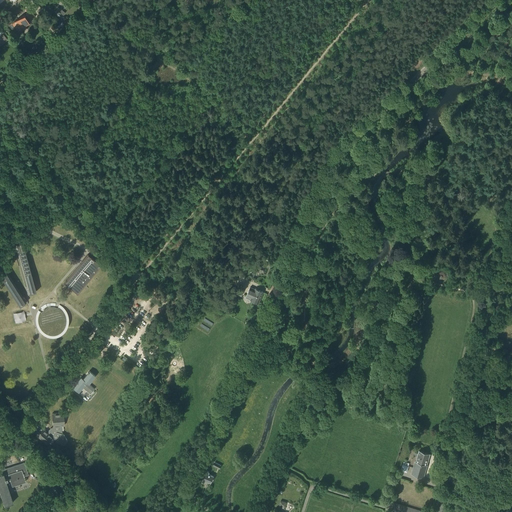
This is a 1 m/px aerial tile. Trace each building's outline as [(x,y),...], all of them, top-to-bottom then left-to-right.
[(27,0),(17,0),(14,3),(19,9),(28,1),(27,0)] [(62,10),(70,1),(68,0),(55,0),(59,3),(61,4),(60,5),(62,6),(58,11),(63,15),(65,13),(62,10)] [(36,17),(31,10),(26,14),(25,15),(24,15),(9,25),(14,33),(29,22),(29,21),(30,20),(31,20),(36,17)] [(36,292),(21,238),(15,240),(30,294),(36,292)] [(88,254),(64,283),(77,294),(101,265),(88,254)] [(0,275),(8,288),(20,307),(25,303),(8,276),(0,263),(0,275)] [(445,278),(445,277),(445,276),(445,275),(444,274),(443,273),(442,272),(440,272),(439,272),(438,273),(437,273),(436,274),(435,275),(435,277),(435,278),(435,279),(436,281),(438,282),(440,283),(442,282),(444,282),(444,281),(445,280),(445,279),(445,278)] [(241,296),(244,291),(234,287),(232,292),(241,296)] [(255,290),(250,288),(248,292),(261,297),(263,292),(255,289),(255,290)] [(259,304),(261,297),(248,292),(247,296),(251,298),(251,300),(259,304)] [(37,318),(37,320),(37,321),(37,322),(37,324),(38,325),(38,326),(39,327),(40,328),(40,329),(41,330),(42,331),(43,332),(44,333),(46,333),(47,334),(48,334),(49,334),(51,335),(52,335),(53,335),(54,334),(56,334),(57,334),(58,333),(59,333),(60,332),(61,331),(62,330),(63,329),(64,328),(65,327),(65,326),(66,325),(66,324),(67,322),(67,321),(67,320),(67,318),(67,317),(66,316),(66,315),(65,313),(65,312),(64,311),(63,310),(62,309),(61,308),(60,307),(59,307),(58,306),(57,306),(56,305),(54,305),(53,305),(52,305),(51,305),(49,305),(48,305),(47,306),(46,306),(44,307),(43,307),(42,308),(41,309),(40,310),(40,311),(39,312),(38,313),(38,315),(37,316),(37,317),(37,318)] [(99,336),(96,340),(102,345),(105,341),(99,336)] [(169,345),(164,354),(169,357),(174,349),(173,348),(169,345)] [(95,376),(89,371),(88,373),(88,372),(87,373),(88,373),(83,379),(81,378),(74,386),(74,385),(73,386),(74,386),(73,388),(79,392),(82,387),(90,394),(95,389),(89,384),(95,376)] [(62,433),(61,426),(64,425),(63,413),(52,413),(53,426),(48,433),(37,423),(32,429),(31,430),(34,432),(34,431),(38,435),(38,436),(48,445),(55,438),(56,442),(64,445),(67,441),(66,440),(67,440),(66,438),(64,434),(62,433)] [(430,454),(423,452),(419,451),(418,454),(415,452),(413,456),(417,457),(416,461),(415,461),(411,473),(424,477),(428,465),(427,465),(430,454)] [(409,466),(409,463),(404,462),(403,464),(401,470),(407,472),(409,466)] [(12,486),(25,482),(24,476),(28,475),(24,463),(0,470),(0,492),(4,505),(13,503),(8,487),(9,488),(11,487),(12,486)] [(68,475),(74,468),(70,465),(65,471),(68,475)] [(211,482),(214,476),(208,474),(209,472),(204,470),(200,480),(205,482),(209,483),(210,482),(211,482)] [(59,487),(66,479),(61,474),(54,482),(59,487)] [(444,511),(448,498),(443,497),(438,511),(444,511)] [(392,508),(391,510),(399,511),(424,511),(420,511),(393,503),(392,508)]
